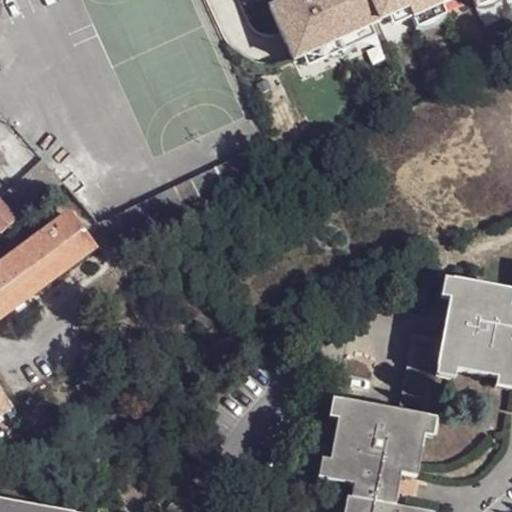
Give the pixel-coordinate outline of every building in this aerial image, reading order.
[(511,0),(273,0),(268,3),(293,56),(302,75),(464,0),(474,0),(484,20),(511,6),(511,0)] [(272,136),(98,226),(121,255),(240,196),(239,190),(284,162),(278,152),(272,136)] [(44,160),(8,192),(26,212),(29,216),(65,184),(44,160)] [(26,212),(8,192),(0,199),(0,200),(18,220),(26,212)] [(0,236),(18,220),(0,200),(0,236)] [(86,240),(69,217),(0,267),(0,320),(94,251),(86,240)] [(511,304),(511,303),(511,287),(452,279),(443,337),(438,365),(511,377),(511,304)] [(402,409),(431,414),(438,365),(443,337),(414,332),(402,409)] [(0,408),(8,403),(0,390),(0,408)] [(431,511),(432,511),(395,504),(402,472),(420,474),(431,414),(402,409),(344,398),(330,482),(358,488),(356,498),(350,498),(347,511),(431,511)] [(0,408),(0,418),(13,411),(8,403),(0,408)] [(168,511),(193,511),(193,507),(186,500),(176,500),(169,507),(168,511)] [(61,511),(0,501),(0,511),(61,511)]
